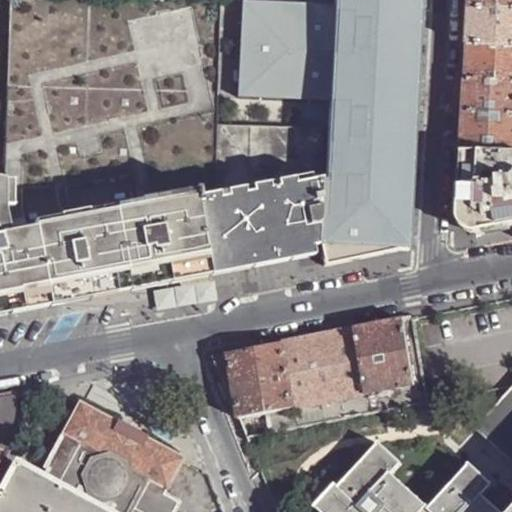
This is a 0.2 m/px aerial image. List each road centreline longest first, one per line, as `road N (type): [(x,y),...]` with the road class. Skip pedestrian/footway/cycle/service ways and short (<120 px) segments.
road 1 (residential): [(445,0),(433,279)]
road 2 (tertiary): [(175,328),(433,279)]
road 3 (residential): [(249,511),(175,328)]
road 4 (tertiary): [(0,364),(175,328)]
